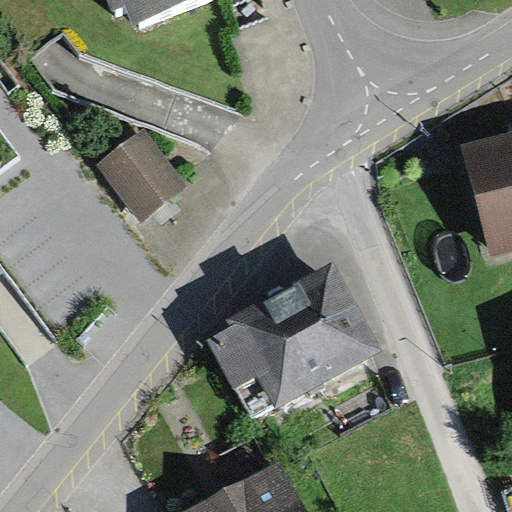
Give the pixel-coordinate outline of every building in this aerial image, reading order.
[(138,27),(210,0),(111,0),(117,14),(131,8),(138,27)] [(143,133),(94,166),(132,223),(181,190),(143,133)] [(511,142),(460,156),(489,265),(511,259),(511,142)] [(278,410),(383,352),(335,265),(231,322),(234,327),(209,341),(235,388),(240,385),(255,413),(274,403),(278,410)] [(183,511),(307,511),(281,462),(183,511)]
